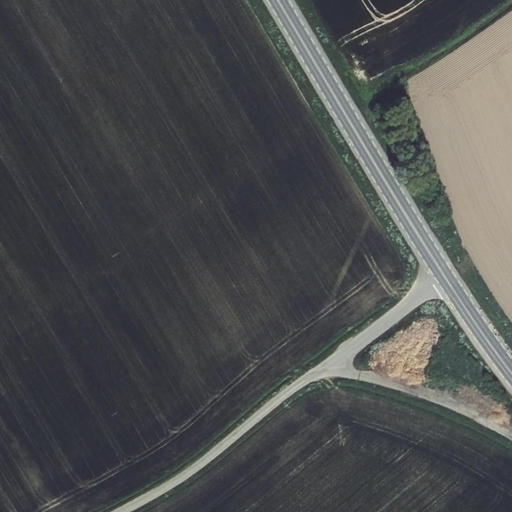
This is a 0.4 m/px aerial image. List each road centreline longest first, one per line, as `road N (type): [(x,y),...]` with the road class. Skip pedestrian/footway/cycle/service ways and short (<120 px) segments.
road 1 (unclassified): [(121,511),(184,476),(444,278)]
road 2 (secondary): [(277,0),(444,278)]
